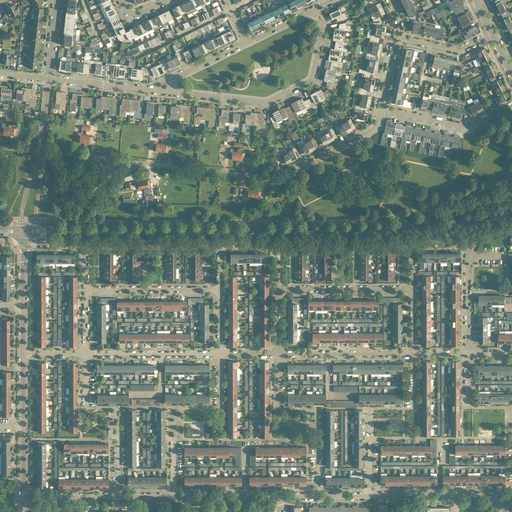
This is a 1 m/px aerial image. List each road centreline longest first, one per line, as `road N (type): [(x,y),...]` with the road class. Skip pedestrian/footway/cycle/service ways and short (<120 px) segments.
road 1 (secondary): [(79,232),(387,231)]
road 2 (residential): [(278,178),(0,147)]
road 3 (residential): [(171,92),(265,102),(304,84),(322,29),(313,10)]
road 4 (residential): [(379,109),(469,126),(511,106)]
road 5 (residential): [(276,286),(414,286)]
road 6 (unclassified): [(276,353),(413,353)]
road 7 (residential): [(220,289),(84,290)]
road 8 (unclassified): [(85,353),(220,353)]
road 9 (tertiary): [(370,496),(504,496)]
road 10 (secondary): [(511,191),(387,231)]
road 11 (residential): [(278,178),(375,127),(379,109)]
road 12 (secondary): [(387,231),(443,229),(511,211)]
road 13 (residential): [(48,78),(171,92)]
